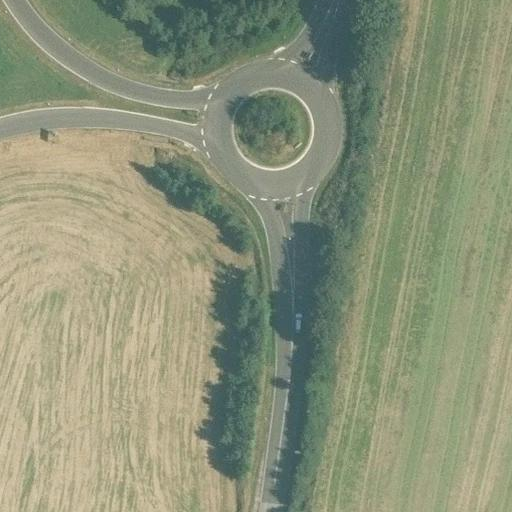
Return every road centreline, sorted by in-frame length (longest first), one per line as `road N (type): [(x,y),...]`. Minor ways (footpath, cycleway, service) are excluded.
road 1 (unclassified): [(285,187),(292,343),(269,511)]
road 2 (trunk): [(221,107),(104,84),(79,71),(11,0)]
road 3 (trunk): [(0,131),(93,121),(216,138)]
road 4 (unclassified): [(285,187),(317,167),(330,132),(327,113),(304,84)]
